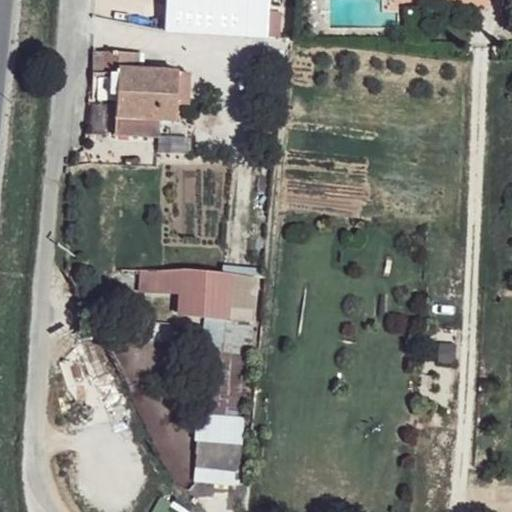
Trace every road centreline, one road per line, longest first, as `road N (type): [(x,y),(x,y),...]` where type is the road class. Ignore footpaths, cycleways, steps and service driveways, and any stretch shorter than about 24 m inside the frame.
road 1 (track): [(457,511),(482,48),(506,0)]
road 2 (residential): [(53,511),(35,450),(74,0)]
